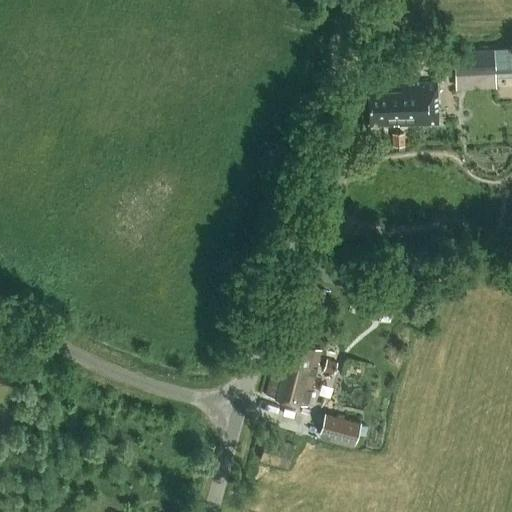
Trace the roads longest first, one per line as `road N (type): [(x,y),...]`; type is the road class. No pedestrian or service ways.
road 1 (unclassified): [(237,413),(356,0)]
road 2 (unclassified): [(237,413),(82,360),(0,309)]
